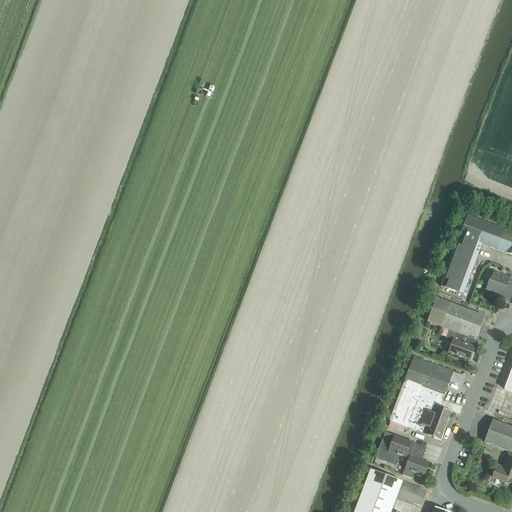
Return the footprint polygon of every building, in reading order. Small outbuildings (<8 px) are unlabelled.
[(511,235),(466,219),(460,236),(460,237),(441,287),(463,295),(482,245),(497,250),(511,255),(511,235)] [(486,290),(503,296),(502,300),(509,302),(511,295),(511,285),(508,284),(510,278),(493,272),(486,290)] [(474,346),(485,317),(438,299),(429,323),(453,332),(451,338),(474,346)] [(473,347),(474,346),(451,338),(450,339),(453,340),(449,353),(470,361),(475,348),(473,347)] [(440,441),(451,412),(440,408),(450,383),(459,386),(462,384),(465,376),(454,373),(414,358),(390,421),(440,441)] [(503,468),(511,471),(511,427),(493,420),(484,443),(509,452),(503,468)] [(385,433),(376,459),(396,467),(400,457),(409,460),(405,470),(403,476),(412,479),(414,473),(424,477),(429,464),(411,457),(415,444),(406,441),(385,433)] [(511,481),(511,471),(503,468),(497,466),(493,478),(509,484),(511,483),(511,481)] [(421,507),(422,503),(427,492),(402,482),(403,482),(371,470),(354,511),(391,511),(397,497),(421,507)]
